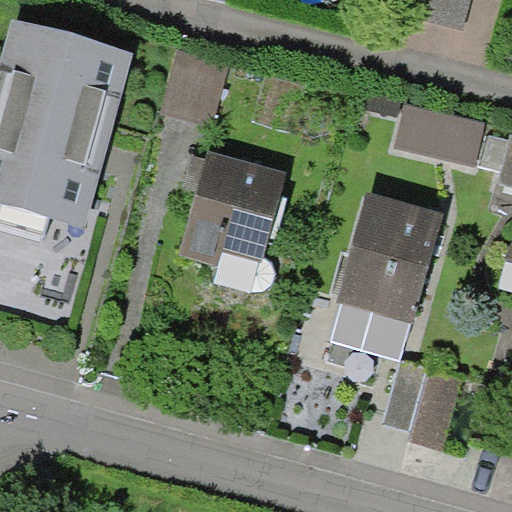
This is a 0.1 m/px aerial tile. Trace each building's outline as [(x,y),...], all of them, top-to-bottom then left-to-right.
[(401,0),(396,19),(454,35),(463,0),(401,0)] [(112,69),(9,41),(0,74),(0,236),(34,246),(42,215),(69,223),(112,69)] [(155,116),(203,129),(217,77),(170,64),(155,116)] [(388,153),(464,170),(473,132),(396,116),(388,153)] [(494,188),(511,192),(511,146),(506,145),(494,188)] [(205,286),(250,298),(260,294),(264,285),(265,276),(259,267),(251,265),(272,189),(193,167),(185,195),(191,197),(174,256),(211,266),(205,286)] [(431,228),(359,208),(333,303),(337,304),(326,346),(350,353),(360,347),(386,354),(398,347),(431,228)] [(511,335),(510,341),(511,341),(511,237),(490,292),(511,297),(511,335)] [(420,376),(391,367),(376,422),(405,430),(420,376)] [(449,384),(420,376),(405,430),(400,447),(430,455),(434,438),(449,384)]
